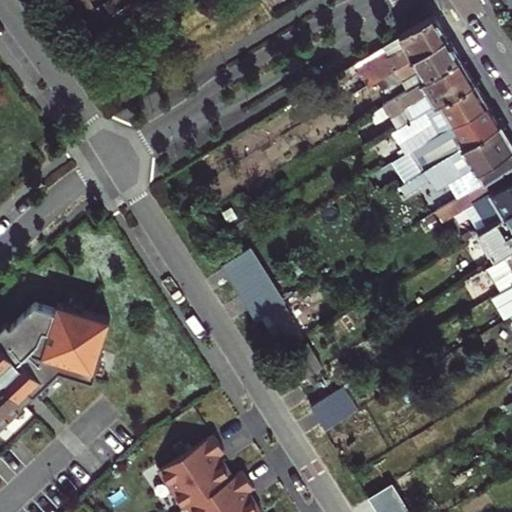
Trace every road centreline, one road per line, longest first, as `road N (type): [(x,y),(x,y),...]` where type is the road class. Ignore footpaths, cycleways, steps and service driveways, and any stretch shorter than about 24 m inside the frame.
road 1 (residential): [(113,157),(338,511)]
road 2 (residential): [(113,157),(373,0)]
road 3 (residential): [(0,0),(113,157)]
road 4 (residential): [(113,157),(0,252)]
